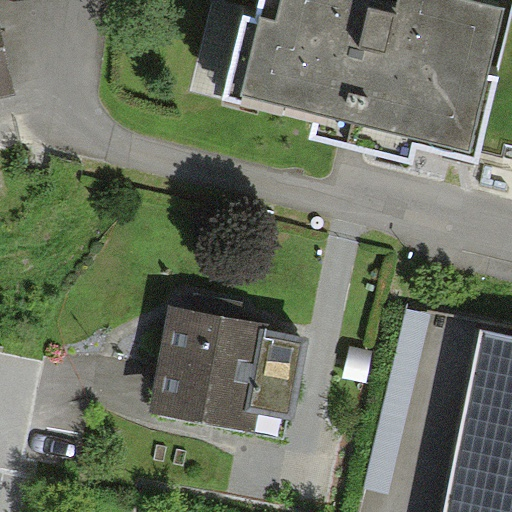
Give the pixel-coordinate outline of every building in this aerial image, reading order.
[(242,15),(224,94),(322,116),(318,132),(415,154),(419,140),(483,154),(501,74),(492,72),(507,5),(482,0),(397,0),(397,3),(382,0),(256,0),(252,18),(242,15)] [(0,93),(19,89),(1,1),(0,1),(0,93)] [(197,81),(223,87),(243,7),(217,1),(197,81)] [(313,330),(175,306),(157,408),(295,432),(313,330)] [(511,511),(511,324),(479,317),(440,511),(511,511)]
